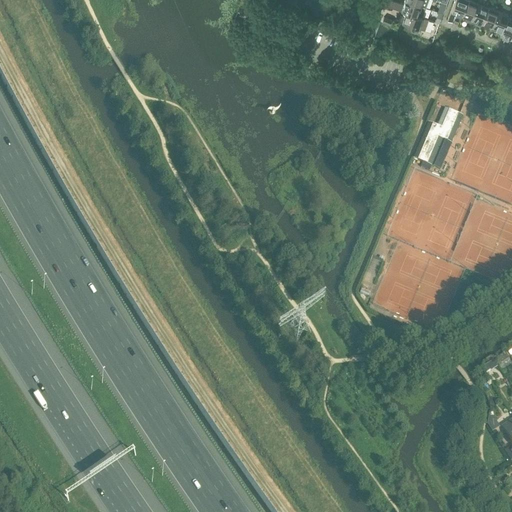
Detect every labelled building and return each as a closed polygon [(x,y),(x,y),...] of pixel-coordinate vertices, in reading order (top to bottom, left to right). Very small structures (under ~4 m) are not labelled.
[(390,0),(388,0),(387,5),(405,11),(406,11),(422,17),(426,7),(407,0),(404,0),(403,4),(390,0)] [(465,0),(454,0),(447,19),(452,21),(454,15),(455,16),(456,12),(461,13),(465,0)] [(465,0),(461,13),(467,15),(465,20),(470,21),(477,2),(471,0),(465,0)] [(488,0),(477,0),(477,2),(470,21),(472,22),(474,18),(481,21),(487,6),(488,0)] [(441,2),(437,12),(443,14),(447,4),(441,2)] [(491,24),(497,9),(487,6),(481,21),(487,23),(485,27),(490,29),(491,24)] [(491,24),(490,29),(493,30),(495,26),(502,28),(503,24),(506,18),(508,14),(507,13),(497,9),(491,24)] [(422,17),(406,11),(405,11),(404,16),(400,15),(398,20),(424,30),(428,19),(422,17)] [(443,14),(438,12),(435,22),(439,24),(443,14)] [(511,34),(511,14),(508,13),(508,14),(506,18),(503,24),(502,28),(500,33),(505,35),(504,39),(509,41),(511,34)] [(428,125),(413,161),(431,168),(442,142),(446,144),(450,135),(455,137),(462,118),(444,111),(437,129),(428,125)] [(505,354),(494,361),(498,366),(508,359),(505,354)] [(511,421),(502,428),(511,443),(511,453),(511,454),(511,421)] [(498,428),(494,422),(489,426),(493,432),(498,428)]
